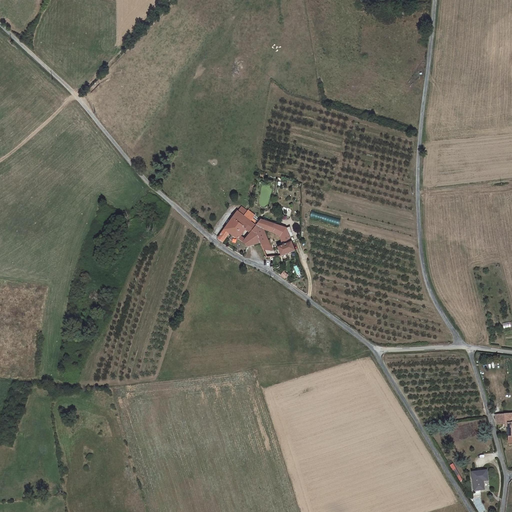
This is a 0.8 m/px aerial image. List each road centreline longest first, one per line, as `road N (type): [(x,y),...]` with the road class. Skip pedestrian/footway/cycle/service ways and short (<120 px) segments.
road 1 (unclassified): [(376,350),(272,273),(220,246),(148,184),(71,92),(0,27)]
road 2 (unclassified): [(465,347),(426,285),(417,225),(434,0)]
road 3 (unclassified): [(472,511),(376,350)]
road 4 (unclassified): [(465,347),(506,479)]
